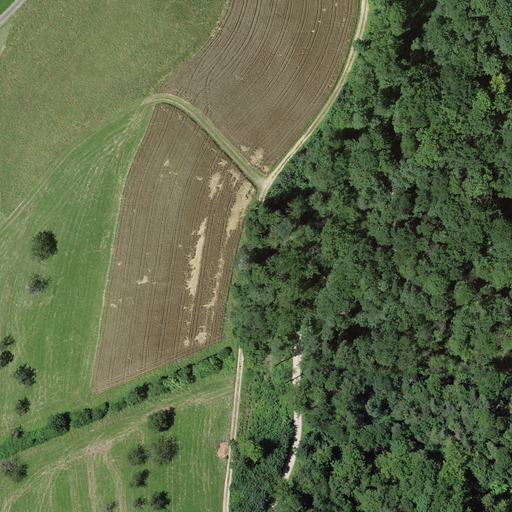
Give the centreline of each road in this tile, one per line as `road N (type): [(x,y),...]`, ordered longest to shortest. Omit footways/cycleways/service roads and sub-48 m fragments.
road 1 (track): [(270,511),(301,440),(317,278),(370,202),(511,96)]
road 2 (track): [(0,232),(103,124),(167,97),(185,106),(263,190)]
road 3 (track): [(263,190),(254,216),(231,511)]
road 4 (track): [(263,190),(327,118),(361,61),(374,0)]
road 5 (track): [(143,102),(202,46),(226,0)]
